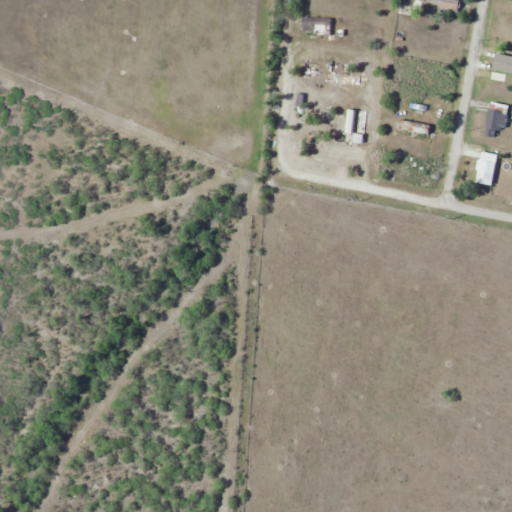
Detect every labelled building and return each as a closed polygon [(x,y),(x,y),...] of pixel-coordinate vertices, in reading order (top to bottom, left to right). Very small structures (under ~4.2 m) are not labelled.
[(416,17),(419,0),(400,0),(398,13),(416,17)] [(430,0),(429,7),(459,14),(462,1),(456,0),(430,0)] [(333,18),(303,18),(303,34),(333,34),(333,18)] [(490,84),(504,87),(507,75),(493,72),(490,84)] [(497,141),(511,108),(497,102),(483,135),(497,141)] [(401,129),(430,133),(431,126),(402,122),(401,129)] [(477,182),(494,185),(498,155),(482,152),(477,182)]
